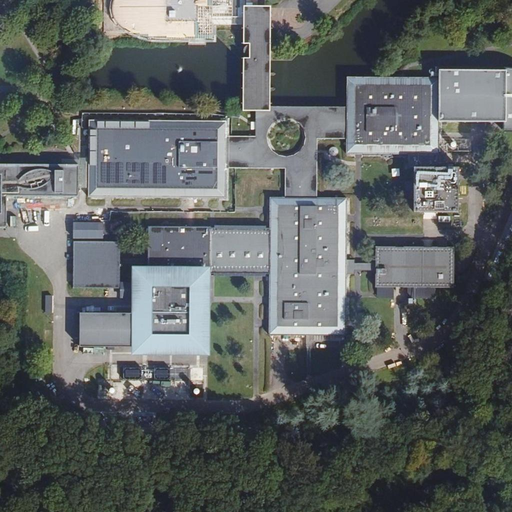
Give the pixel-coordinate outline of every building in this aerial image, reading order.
[(350,340),(350,276),(350,269),(350,201),(321,202),(321,140),(350,140),(350,156),(427,156),(427,169),(417,169),(417,215),(461,215),(461,169),(438,169),(438,156),(441,156),(441,77),(350,77),(350,108),(273,108),(274,9),(262,8),(261,0),(248,0),(248,9),(247,9),(247,21),(217,20),(217,1),(216,1),(215,0),(205,0),(202,0),(140,0),(140,12),(147,12),(148,26),(162,26),(162,40),(192,40),(192,47),(209,47),(209,40),(217,40),(217,28),(247,28),(247,47),(252,47),(252,48),(250,48),(248,49),(247,50),(246,51),(246,53),(246,55),(247,57),(249,59),(251,59),(253,59),(253,61),(247,60),(247,113),(259,113),(259,140),(229,139),(229,124),(93,124),(93,162),(93,192),(93,202),(192,202),(199,202),(229,202),(230,172),(289,172),(289,202),(273,202),(273,255),(273,261),(273,340),(350,340)] [(93,192),(93,162),(80,163),(80,187),(93,192)] [(80,187),(80,163),(0,163),(0,226),(8,227),(9,196),(80,196),(80,187)] [(195,229),(199,202),(192,202),(189,229),(195,229)] [(205,351),(204,276),(212,276),(212,259),(212,253),(212,229),(195,229),(189,229),(149,229),(149,276),(143,276),(143,315),(83,315),(83,348),(142,349),(142,350),(205,351)] [(74,242),(74,288),(120,288),(120,242),(74,242)] [(452,289),(452,248),(374,248),(374,265),(374,272),(374,289),(452,289)] [(273,261),(273,255),(212,253),(212,259),(273,261)] [(374,272),(374,265),(350,269),(350,276),(374,272)] [(192,380),(205,380),(205,364),(191,364),(192,380)] [(126,377),(142,378),(142,370),(127,369),(126,377)] [(171,376),(170,369),(156,371),(157,378),(171,376)] [(511,492),(511,469),(503,474),(509,484),(504,487),(508,495),(511,492)]
